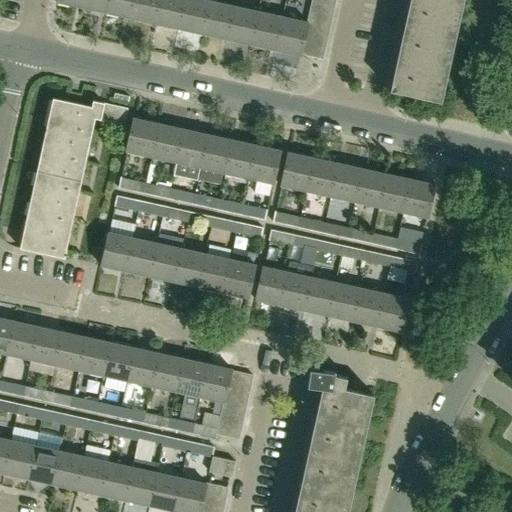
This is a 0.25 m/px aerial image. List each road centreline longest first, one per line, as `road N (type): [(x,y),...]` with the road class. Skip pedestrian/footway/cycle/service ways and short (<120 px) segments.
road 1 (tertiary): [(18,46),(511,157)]
road 2 (residential): [(393,511),(511,285)]
